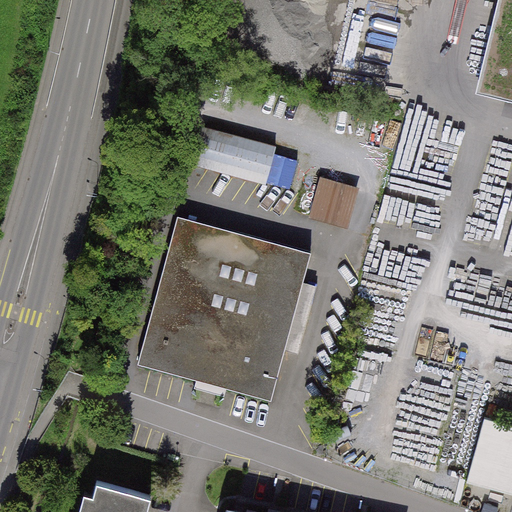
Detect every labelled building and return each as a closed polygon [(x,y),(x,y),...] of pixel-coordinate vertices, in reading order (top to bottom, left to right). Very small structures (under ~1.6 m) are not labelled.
[(278,141),(203,122),(192,161),(267,181),(278,141)] [(358,184),(321,173),(309,215),(346,226),(358,184)] [(312,253),(180,218),(141,362),(274,397),(312,253)] [(338,432),(437,458),(463,359),(364,333),(338,432)] [(150,511),(154,498),(102,484),(98,498),(88,496),(83,511),(150,511)]
